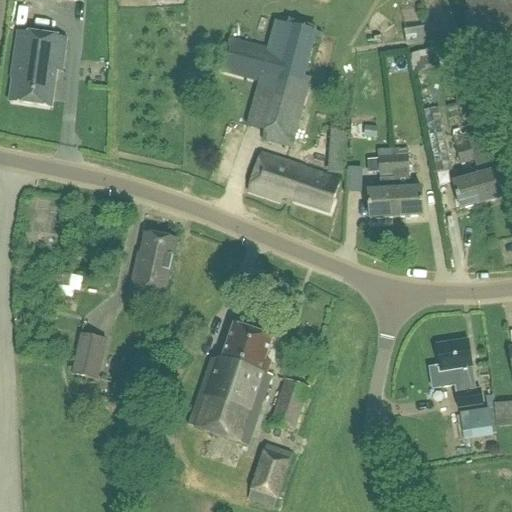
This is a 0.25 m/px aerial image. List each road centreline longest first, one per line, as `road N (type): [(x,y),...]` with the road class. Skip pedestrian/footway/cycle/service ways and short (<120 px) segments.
road 1 (tertiary): [(395,294),(149,194),(0,158)]
road 2 (unclassified): [(395,511),(372,429),(395,294)]
